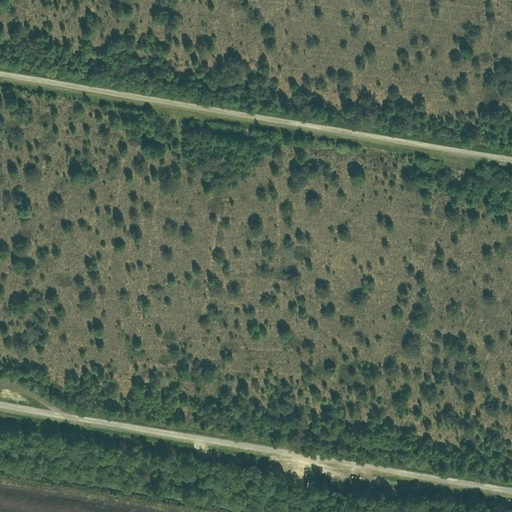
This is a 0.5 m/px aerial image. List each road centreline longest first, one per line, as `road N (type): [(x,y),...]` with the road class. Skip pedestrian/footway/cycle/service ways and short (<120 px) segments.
road 1 (track): [(511,488),(0,400)]
road 2 (track): [(511,159),(0,71)]
